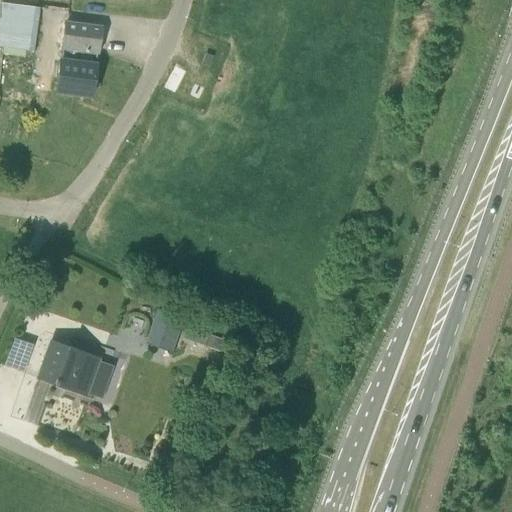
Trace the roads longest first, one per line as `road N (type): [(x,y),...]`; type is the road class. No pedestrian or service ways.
road 1 (primary): [(511,65),(341,511)]
road 2 (primary): [(389,511),(511,154)]
road 3 (unclassified): [(62,215),(153,72),(183,0)]
